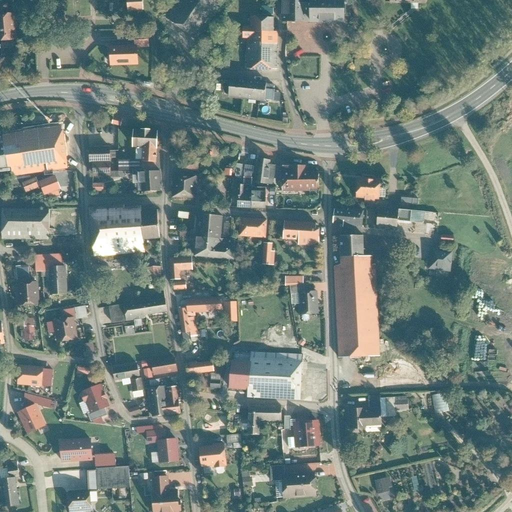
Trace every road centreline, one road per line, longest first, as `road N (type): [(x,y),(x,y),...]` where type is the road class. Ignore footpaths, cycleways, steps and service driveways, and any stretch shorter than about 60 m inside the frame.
road 1 (residential): [(306,146),(276,78),(190,68),(172,111)]
road 2 (residential): [(184,393),(162,254),(165,205)]
road 3 (residential): [(335,408),(328,228)]
road 4 (residential): [(165,205),(328,221)]
road 5 (residential): [(184,393),(335,408)]
road 6 (secondary): [(172,111),(306,146)]
road 7 (secondary): [(326,147),(379,143),(456,112)]
road 8 (residential): [(85,244),(104,363)]
